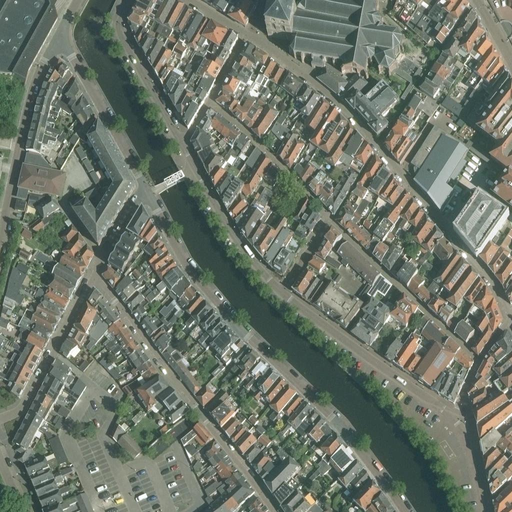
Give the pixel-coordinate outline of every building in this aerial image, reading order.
[(8,0),(0,15),(0,74),(4,76),(11,76),(25,83),(27,74),(57,21),(53,9),(55,5),(56,6),(59,0),(8,0)] [(163,6),(153,0),(139,0),(134,12),(145,19),(145,18),(153,23),(154,23),(163,6)] [(153,23),(151,28),(147,36),(155,42),(159,35),(177,2),(172,0),(166,0),(163,6),(154,23),(153,23)] [(215,0),(212,8),(224,15),(232,0),(215,0)] [(232,0),(224,15),(245,28),(257,7),(245,0),(232,0)] [(301,0),(297,17),(273,11),(268,37),(293,43),(291,53),(289,53),(289,55),(291,55),(295,59),(302,60),(302,64),(304,64),(304,61),(313,62),(312,68),(324,70),(325,64),(334,66),(334,67),(336,68),(336,66),(345,68),(344,72),(341,73),(342,76),(346,74),(357,76),(358,76),(364,78),(366,80),(369,79),(367,77),(369,66),(371,66),(371,68),(373,68),(372,66),(375,64),(380,73),(378,74),(379,75),(381,74),(389,76),(389,78),(391,77),(391,76),(393,73),(411,84),(402,97),(405,99),(417,82),(398,69),(398,68),(396,67),(395,56),(401,53),(403,54),(404,52),(402,51),(403,44),(406,43),(405,41),(402,42),(398,37),(400,34),(398,33),(396,36),(392,35),(392,32),(390,32),(389,35),(383,34),(384,31),(381,30),(382,26),(385,25),(384,24),(382,24),(379,21),(381,19),(380,18),(378,20),(376,20),(378,9),(379,8),(378,6),(376,9),(362,6),(358,5),(356,2),(354,3),(356,6),(355,8),(344,5),(345,2),(343,2),(343,5),(331,3),(331,0),(301,0)] [(397,0),(393,13),(399,19),(411,0),(397,0)] [(411,0),(399,19),(407,26),(410,22),(418,10),(425,0),(411,0)] [(442,0),(425,0),(418,10),(430,17),(442,0)] [(442,0),(430,17),(441,25),(444,21),(448,16),(459,0),(442,0)] [(465,0),(459,0),(448,16),(458,22),(469,6),(465,0)] [(187,8),(177,2),(159,35),(169,40),(170,38),(173,32),(187,8)] [(195,14),(187,8),(173,32),(182,38),(195,14)] [(418,10),(410,22),(417,27),(416,28),(432,39),(432,40),(441,46),(445,40),(436,34),(440,28),(441,25),(430,17),(418,10)] [(145,19),(134,12),(128,23),(141,30),(144,24),(142,24),(145,19)] [(458,33),(453,40),(458,44),(464,48),(479,24),(472,12),(471,13),(463,24),(458,33)] [(195,14),(182,38),(179,43),(177,47),(176,49),(185,55),(189,48),(188,47),(204,19),(195,14)] [(448,16),(444,21),(454,28),(458,22),(448,16)] [(189,48),(185,55),(184,55),(186,56),(190,49),(196,52),(211,24),(204,19),(188,47),(189,48)] [(444,21),(441,25),(440,28),(450,34),(454,28),(444,21)] [(410,22),(407,26),(427,46),(432,40),(432,39),(416,28),(417,27),(410,22)] [(135,40),(141,30),(128,23),(135,40)] [(141,30),(135,40),(140,48),(147,36),(151,28),(144,24),(141,30)] [(211,24),(196,52),(195,54),(203,60),(207,53),(214,58),(220,49),(229,35),(211,24)] [(464,48),(458,44),(453,51),(458,54),(461,50),(471,56),(472,55),(473,55),(486,36),(479,24),(464,48)] [(450,34),(440,28),(436,34),(445,40),(450,34)] [(159,35),(155,42),(146,59),(152,69),(168,41),(169,40),(159,35)] [(238,41),(229,35),(220,49),(230,55),(238,41)] [(155,42),(147,36),(140,48),(146,59),(155,42)] [(486,36),(473,55),(477,58),(479,55),(486,59),(493,50),(486,36)] [(170,38),(169,40),(168,41),(177,47),(179,43),(170,38)] [(458,44),(453,40),(443,55),(454,62),(456,59),(455,58),(458,54),(453,51),(458,44)] [(168,41),(152,69),(158,79),(168,62),(176,49),(177,47),(168,41)] [(252,58),(256,51),(248,45),(240,58),(254,67),(253,69),(255,71),(257,71),(260,74),(265,66),(252,58)] [(185,55),(176,49),(168,62),(158,79),(164,90),(175,71),(175,70),(171,68),(175,59),(180,62),(184,55),(185,55)] [(220,49),(214,58),(214,59),(224,66),(230,55),(220,49)] [(486,59),(473,77),(466,86),(474,91),(499,60),(493,50),(486,59)] [(256,51),(252,58),(265,66),(268,59),(269,59),(256,51)] [(207,53),(203,60),(203,61),(206,63),(212,65),(221,70),(224,66),(214,59),(214,58),(207,53)] [(443,55),(436,65),(450,75),(456,78),(460,72),(461,73),(464,68),(454,62),(443,55)] [(254,67),(240,58),(236,66),(258,78),(259,77),(260,74),(257,71),(254,76),(249,73),(251,69),(255,71),(253,69),(254,67)] [(277,65),(268,59),(265,66),(260,74),(259,77),(258,78),(256,81),(256,82),(255,84),(264,89),(268,82),(277,66),(277,65)] [(456,59),(454,62),(464,68),(466,66),(456,59)] [(50,74),(45,84),(53,88),(54,86),(60,79),(58,77),(65,67),(59,60),(53,70),(52,69),(50,74)] [(499,60),(474,91),(479,94),(483,97),(486,94),(491,87),(504,70),(499,60)] [(198,70),(197,70),(193,76),(200,80),(201,78),(204,80),(206,76),(215,81),(221,70),(212,65),(206,63),(203,61),(198,70)] [(324,70),(318,79),(317,80),(338,97),(348,86),(333,74),(334,67),(334,66),(325,64),(324,70)] [(188,65),(183,75),(170,99),(175,109),(186,89),(191,80),(193,76),(197,70),(188,65)] [(436,65),(431,74),(445,83),(452,88),(455,83),(448,78),(450,75),(436,65)] [(236,66),(233,72),(250,82),(251,78),(256,81),(258,78),(236,66)] [(277,66),(268,82),(274,86),(272,90),(276,92),(282,81),(287,73),(277,66)] [(466,66),(464,68),(461,73),(464,76),(469,68),(466,66)] [(69,72),(65,67),(58,77),(60,79),(63,82),(69,72)] [(486,94),(483,97),(479,103),(485,108),(492,113),(511,88),(511,84),(509,78),(505,70),(504,70),(491,87),(486,94)] [(183,75),(175,71),(164,90),(170,99),(183,75)] [(63,82),(60,79),(54,86),(62,92),(66,87),(68,89),(74,79),(69,72),(63,82)] [(233,72),(230,78),(249,90),(251,91),(254,85),(250,82),(233,72)] [(289,74),(284,83),(277,94),(281,97),(284,92),(289,96),(298,81),(289,74)] [(445,83),(431,74),(426,82),(440,91),(442,93),(445,89),(443,87),(445,83)] [(202,81),(199,88),(198,91),(200,91),(208,96),(215,81),(206,76),(204,80),(201,78),(200,80),(202,81)] [(357,76),(348,86),(338,97),(339,98),(346,105),(355,114),(356,112),(370,128),(369,129),(377,138),(388,128),(381,120),(399,103),(383,85),(364,102),(358,95),(368,86),(358,76),(357,76)] [(230,78),(223,90),(235,98),(233,101),(239,105),(244,98),(249,90),(230,78)] [(76,80),(71,89),(66,99),(75,106),(72,111),(73,112),(83,96),(76,80)] [(306,88),(298,81),(289,96),(293,99),(290,105),(293,107),(289,114),(290,114),(294,109),(294,108),(306,88)] [(440,91),(426,82),(420,91),(428,96),(434,100),(440,91)] [(45,84),(42,92),(55,97),(57,93),(61,96),(62,92),(54,86),(53,88),(45,84)] [(196,94),(186,89),(175,109),(182,121),(195,100),(200,91),(198,91),(199,88),(196,94)] [(294,109),(290,114),(291,115),(294,111),(296,112),(297,111),(302,115),(314,95),(306,88),(294,108),(294,109)] [(462,225),(457,233),(458,234),(464,241),(477,257),(478,258),(494,235),(504,243),(511,232),(511,88),(492,113),(485,108),(479,103),(464,122),(500,148),(480,175),(498,187),(491,197),(493,199),(511,212),(511,218),(508,216),(506,219),(488,206),(479,200),(462,225)] [(235,98),(223,90),(216,102),(227,110),(233,101),(235,98)] [(249,90),(244,98),(248,101),(251,102),(253,99),(248,96),(251,91),(249,90)] [(208,96),(200,91),(195,100),(203,104),(208,96)] [(474,91),(458,117),(463,121),(464,122),(479,103),(483,97),(479,94),(474,91)] [(42,92),(38,100),(57,107),(59,102),(60,99),(55,97),(42,92)] [(415,98),(407,110),(415,116),(423,104),(424,105),(427,99),(418,93),(415,98)] [(314,95),(302,115),(306,118),(304,119),(303,120),(307,123),(308,123),(322,101),(314,95)] [(59,102),(57,107),(57,108),(58,109),(61,111),(69,116),(74,114),(78,119),(91,110),(83,96),(73,112),(72,111),(59,102)] [(423,104),(415,116),(416,116),(414,118),(417,120),(418,118),(427,124),(439,107),(427,99),(424,105),(423,104)] [(57,107),(38,100),(36,108),(50,113),(51,108),(56,109),(55,114),(59,116),(61,111),(58,109),(57,108),(57,107)] [(203,104),(195,100),(182,121),(188,130),(194,120),(203,104)] [(266,104),(260,100),(257,104),(264,108),(266,104)] [(233,101),(227,110),(233,116),(238,107),(239,105),(233,101)] [(242,110),(238,107),(233,116),(242,124),(254,104),(251,102),(248,101),(242,110)] [(273,101),(269,108),(273,111),(277,104),(273,101)] [(308,123),(307,123),(305,127),(315,134),(320,127),(332,109),(322,101),(308,123)] [(257,106),(254,104),(242,124),(252,132),(264,111),(256,106),(257,106)] [(267,106),(264,111),(252,132),(261,141),(279,115),(273,111),(269,108),(267,106)] [(36,108),(35,116),(48,121),(49,116),(58,119),(59,116),(55,114),(50,113),(36,108)] [(340,117),(332,109),(320,127),(329,133),(340,117)] [(91,110),(78,119),(78,120),(82,125),(74,136),(73,136),(68,143),(74,147),(80,139),(95,117),(91,110)] [(211,127),(218,115),(211,110),(203,122),(211,127)] [(407,110),(402,118),(413,126),(417,120),(414,118),(416,116),(415,116),(407,110)] [(281,116),(276,124),(282,127),(281,126),(289,115),(285,113),(282,114),(281,116)] [(448,130),(419,174),(414,182),(415,184),(416,184),(440,213),(442,214),(450,224),(455,216),(474,189),(467,185),(471,180),(470,176),(467,174),(485,147),(457,130),(463,121),(458,117),(452,113),(443,127),(448,130)] [(218,115),(211,127),(216,131),(213,135),(221,142),(224,139),(227,141),(235,129),(218,115)] [(35,116),(33,124),(52,130),(56,123),(48,121),(35,116)] [(99,124),(95,117),(80,139),(83,141),(86,136),(89,139),(86,144),(87,144),(99,124)] [(340,117),(329,133),(318,150),(328,157),(348,126),(340,117)] [(402,118),(399,123),(410,131),(413,126),(402,118)] [(203,122),(198,130),(207,135),(208,133),(211,137),(213,135),(216,131),(211,127),(203,122)] [(399,123),(393,132),(404,140),(410,131),(399,123)] [(52,130),(33,124),(30,133),(44,138),(44,137),(57,141),(62,135),(52,131),(52,130)] [(110,142),(99,124),(87,144),(90,149),(92,148),(92,149),(93,148),(94,151),(110,142)] [(276,124),(271,132),(277,138),(279,136),(284,140),(289,131),(282,127),(276,124)] [(348,126),(328,157),(325,162),(335,169),(356,135),(348,126)] [(320,127),(315,134),(313,138),(310,143),(309,144),(318,150),(329,133),(320,127)] [(221,142),(219,144),(223,148),(226,144),(232,149),(234,146),(242,135),(235,129),(227,141),(224,139),(221,142)] [(207,135),(198,130),(191,143),(197,156),(210,150),(211,150),(216,147),(210,137),(207,135)] [(292,132),(289,131),(284,140),(279,136),(277,138),(284,145),(292,132)] [(403,141),(392,157),(400,165),(405,157),(420,134),(416,131),(408,144),(403,141)] [(292,132),(284,145),(277,156),(283,163),(296,142),(299,137),(292,132)] [(404,140),(393,132),(384,147),(392,157),(403,141),(404,140)] [(44,138),(30,133),(28,142),(42,146),(42,145),(51,148),(45,156),(47,157),(56,159),(58,155),(51,151),(52,149),(57,141),(44,137),(44,138)] [(62,135),(57,141),(62,144),(67,136),(62,135)] [(242,135),(234,146),(238,149),(236,154),(239,157),(238,159),(239,160),(244,151),(250,143),(250,142),(242,135)] [(356,135),(335,169),(329,178),(332,181),(339,185),(344,178),(348,171),(349,170),(365,145),(356,135)] [(0,148),(10,150),(12,139),(0,136),(0,148)] [(42,146),(28,142),(26,152),(40,155),(45,156),(51,148),(42,145),(42,146)] [(93,148),(92,149),(94,152),(92,153),(96,160),(98,159),(98,158),(101,162),(116,153),(110,142),(94,151),(93,148)] [(296,142),(283,163),(290,170),(304,147),(296,142)] [(210,150),(197,156),(205,169),(214,157),(215,156),(220,151),(222,149),(223,148),(219,144),(218,145),(219,146),(212,152),(211,150),(210,150)] [(365,145),(349,170),(359,176),(373,154),(365,145)] [(256,149),(250,158),(245,165),(254,171),(264,156),(256,149)] [(227,155),(210,179),(215,189),(226,174),(222,171),(224,168),(231,158),(236,161),(238,159),(239,157),(236,154),(235,154),(231,150),(227,155)] [(98,158),(98,159),(100,163),(98,164),(102,171),(104,170),(105,170),(107,173),(122,164),(116,153),(101,162),(98,158)] [(214,157),(205,169),(210,179),(227,155),(226,154),(225,153),(220,160),(215,156),(214,157)] [(39,158),(27,156),(25,168),(24,168),(20,189),(18,198),(25,200),(27,191),(60,198),(65,177),(49,173),(50,170),(40,159),(39,159),(39,158)] [(254,171),(245,185),(244,187),(250,196),(254,201),(257,203),(261,197),(254,193),(261,181),(262,179),(263,179),(271,164),(264,156),(254,171)] [(56,159),(47,157),(45,160),(50,166),(56,159)] [(363,178),(357,187),(362,190),(367,182),(373,185),(384,167),(376,158),(370,167),(363,178)] [(104,170),(106,173),(104,174),(108,181),(110,180),(111,180),(113,184),(128,175),(125,170),(125,169),(122,164),(107,173),(105,170),(104,170)] [(271,164),(263,179),(273,188),(281,174),(282,174),(271,164)] [(309,164),(305,171),(299,179),(306,186),(311,178),(317,170),(309,164)] [(305,171),(298,166),(293,173),(299,179),(305,171)] [(226,174),(215,189),(222,201),(236,180),(240,173),(236,170),(232,167),(226,174)] [(373,185),(368,193),(368,194),(377,200),(375,203),(377,204),(393,178),(384,167),(373,185)] [(348,171),(344,178),(354,184),(358,177),(348,171)] [(110,189),(113,191),(115,187),(129,197),(135,187),(128,175),(113,184),(111,180),(110,180),(114,187),(114,188),(112,190),(110,189)] [(315,182),(312,180),(307,188),(317,198),(327,182),(322,179),(319,177),(315,182)] [(329,178),(327,182),(317,198),(326,207),(331,199),(335,192),(339,185),(332,181),(329,178)] [(344,178),(339,185),(350,191),(354,184),(344,178)] [(399,185),(393,178),(377,204),(384,209),(387,205),(386,205),(399,185)] [(245,185),(236,180),(222,201),(228,212),(244,187),(245,185)] [(339,185),(335,192),(345,198),(350,191),(339,185)] [(387,205),(384,209),(385,209),(382,213),(388,216),(404,192),(399,185),(386,205),(387,205)] [(110,189),(106,196),(108,197),(107,199),(108,198),(123,207),(129,197),(115,187),(113,191),(110,189)] [(244,187),(228,212),(227,212),(234,222),(250,208),(254,201),(250,196),(244,187)] [(357,187),(352,195),(350,199),(360,206),(368,194),(368,193),(362,190),(357,187)] [(246,224),(240,232),(248,243),(269,211),(270,209),(266,207),(273,195),(265,189),(261,197),(257,203),(245,223),(246,224)] [(345,198),(335,192),(331,199),(341,205),(345,198)] [(388,216),(377,231),(374,236),(382,243),(389,234),(412,201),(404,192),(388,216)] [(52,199),(51,199),(29,195),(28,201),(44,204),(36,209),(43,220),(41,222),(45,227),(51,222),(54,220),(51,215),(59,209),(52,199)] [(304,197),(292,219),(301,225),(311,210),(313,206),(304,196),(304,197)] [(87,203),(82,197),(69,205),(75,212),(73,213),(93,239),(98,247),(111,227),(96,217),(95,214),(90,207),(87,203)] [(107,199),(106,201),(104,199),(99,206),(101,207),(101,208),(102,208),(117,217),(123,207),(108,198),(107,199)] [(331,199),(326,207),(334,216),(341,205),(331,199)] [(350,199),(347,203),(343,209),(349,215),(353,218),(356,213),(360,206),(350,199)] [(26,203),(17,201),(15,211),(24,213),(26,203)] [(257,203),(254,201),(250,208),(234,222),(240,232),(246,224),(245,223),(257,203)] [(418,209),(412,201),(389,234),(398,240),(401,234),(418,209)] [(96,215),(95,214),(96,217),(111,227),(117,217),(102,208),(101,208),(100,210),(98,208),(95,213),(97,214),(96,215)] [(126,237),(142,246),(142,245),(154,228),(143,209),(128,233),(131,235),(128,238),(126,237)] [(339,217),(336,222),(341,226),(349,215),(343,209),(339,217)] [(418,209),(401,234),(405,236),(411,227),(416,231),(425,217),(418,209)] [(311,210),(301,225),(300,226),(311,233),(320,218),(316,216),(317,213),(311,210)] [(272,213),(269,211),(248,243),(254,250),(268,229),(263,226),(272,213)] [(356,213),(353,218),(355,220),(354,221),(357,224),(358,223),(359,223),(362,218),(356,213)] [(353,218),(349,215),(341,226),(345,230),(354,221),(355,220),(353,218)] [(425,217),(416,231),(410,241),(420,249),(435,229),(425,217)] [(45,227),(41,222),(39,220),(29,229),(36,234),(45,228),(45,227)] [(268,229),(254,250),(263,261),(283,230),(287,224),(282,220),(274,233),(268,229)] [(88,248),(88,247),(68,221),(64,223),(68,229),(60,239),(67,245),(62,253),(75,261),(80,255),(82,257),(88,248)] [(354,221),(345,230),(352,237),(360,227),(357,224),(354,221)] [(369,232),(372,227),(373,226),(366,221),(363,226),(369,232)] [(300,226),(294,236),(293,238),(304,245),(311,233),(300,226)] [(360,227),(352,237),(358,243),(366,233),(360,227)] [(377,231),(372,227),(369,232),(374,236),(377,231)] [(157,235),(154,228),(142,245),(142,246),(145,248),(147,249),(157,235)] [(332,229),(328,235),(337,243),(342,238),(332,229)] [(435,229),(420,249),(419,251),(425,256),(423,259),(427,262),(433,253),(443,239),(435,229)] [(283,230),(263,261),(272,270),(286,249),(293,238),(294,236),(283,230)] [(22,236),(31,240),(34,235),(25,231),(22,236)] [(511,232),(504,243),(488,268),(495,277),(510,257),(503,253),(507,248),(509,247),(511,242),(511,240),(511,238),(511,232)] [(366,233),(358,243),(365,249),(371,242),(372,239),(366,233)] [(157,235),(147,249),(144,253),(149,257),(146,261),(147,262),(145,265),(146,266),(165,247),(157,235)] [(337,243),(328,235),(324,241),(325,241),(333,248),(337,243)] [(494,235),(478,258),(488,268),(504,243),(494,235)] [(126,237),(120,246),(140,258),(143,254),(141,253),(145,248),(142,246),(126,237)] [(304,245),(293,238),(286,249),(296,256),(304,245)] [(443,239),(433,253),(446,269),(456,253),(443,239)] [(333,248),(325,241),(320,249),(329,255),(330,253),(333,248)] [(374,245),(371,242),(365,249),(368,252),(374,245)] [(358,254),(347,243),(337,254),(348,265),(358,254)] [(379,246),(373,257),(381,265),(389,254),(388,254),(391,249),(382,244),(379,246)] [(140,258),(120,246),(114,256),(133,267),(140,258)] [(145,265),(138,272),(136,275),(140,279),(141,278),(144,275),(152,267),(168,254),(165,247),(146,266),(145,265)] [(389,254),(381,265),(389,272),(402,253),(404,250),(399,247),(397,247),(396,249),(392,247),(391,249),(388,254),(389,254)] [(80,255),(75,261),(87,268),(91,259),(93,256),(88,248),(82,257),(80,255)] [(296,256),(286,249),(272,270),(283,277),(296,256)] [(329,255),(320,249),(316,255),(325,261),(328,257),(329,255)] [(32,255),(22,250),(19,257),(28,262),(28,261),(31,263),(35,259),(31,256),(32,255)] [(408,253),(404,250),(402,253),(389,272),(396,278),(408,262),(404,259),(408,253)] [(75,261),(62,253),(62,254),(65,256),(62,260),(59,257),(55,263),(81,279),(87,268),(75,261)] [(433,283),(427,292),(435,300),(463,261),(456,253),(446,269),(442,274),(440,273),(433,283)] [(173,262),(168,254),(152,267),(144,275),(147,278),(154,272),(157,275),(173,262)] [(370,265),(358,254),(348,265),(360,276),(370,265)] [(133,267),(114,256),(108,267),(116,275),(123,280),(133,267)] [(331,258),(328,257),(325,261),(338,270),(341,265),(331,258)] [(511,258),(510,257),(495,277),(503,288),(510,279),(511,276),(511,258)] [(322,263),(314,258),(308,266),(314,271),(316,272),(322,263)] [(28,264),(18,259),(14,267),(23,272),(28,264)] [(81,279),(55,263),(47,259),(46,262),(57,268),(52,277),(55,279),(55,278),(75,291),(81,279)] [(403,272),(397,280),(408,289),(417,276),(421,269),(418,266),(411,261),(403,272)] [(435,300),(435,301),(444,309),(445,308),(447,304),(471,270),(463,261),(435,300)] [(161,280),(152,289),(150,287),(148,289),(149,290),(152,294),(178,270),(173,262),(157,275),(156,275),(161,280)] [(426,263),(423,267),(429,272),(432,268),(426,263)] [(360,276),(369,284),(368,286),(371,289),(372,287),(373,286),(381,276),(382,276),(381,275),(380,275),(370,265),(360,276)] [(301,278),(299,281),(292,291),(302,299),(315,280),(315,279),(316,277),(312,274),(314,271),(308,266),(305,271),(301,278)] [(116,275),(108,267),(102,277),(108,284),(116,275)] [(26,277),(14,270),(10,275),(23,282),(26,277)] [(178,270),(152,294),(146,299),(151,304),(167,290),(170,294),(185,279),(178,270)] [(479,280),(471,270),(447,304),(458,311),(464,302),(479,280)] [(123,280),(116,275),(108,284),(114,291),(120,283),(123,280)] [(328,288),(327,288),(314,308),(323,314),(337,324),(346,330),(363,307),(335,287),(342,278),(338,275),(331,284),(328,288)] [(55,279),(52,277),(49,276),(44,286),(49,289),(49,290),(70,302),(75,291),(55,278),(55,279)] [(386,280),(381,276),(373,286),(379,290),(379,289),(386,280)] [(417,276),(408,289),(415,296),(422,287),(425,282),(422,279),(417,276)] [(315,280),(302,299),(308,303),(322,284),(321,284),(324,280),(323,280),(320,277),(317,281),(315,280)] [(127,278),(121,285),(115,292),(120,299),(139,280),(138,280),(133,284),(127,278)] [(139,280),(120,299),(125,305),(137,293),(141,289),(138,285),(143,280),(141,278),(140,279),(139,280)] [(185,279),(170,294),(170,295),(175,301),(175,302),(174,301),(171,305),(174,308),(177,306),(181,301),(183,299),(185,296),(188,293),(191,288),(185,279)] [(511,287),(511,280),(510,279),(503,288),(506,296),(511,287)] [(7,290),(17,295),(22,286),(9,280),(7,290)] [(479,280),(464,302),(472,308),(486,289),(479,280)] [(327,288),(322,284),(308,303),(314,308),(327,288)] [(371,289),(368,286),(367,285),(358,298),(363,301),(372,289),(371,289)] [(181,301),(177,306),(181,311),(175,317),(176,318),(172,322),(175,324),(184,313),(199,296),(191,288),(188,293),(185,296),(183,299),(181,301)] [(427,292),(424,289),(417,298),(428,309),(435,301),(435,300),(427,292)] [(486,289),(472,308),(469,314),(480,322),(481,320),(494,301),(486,289)] [(6,295),(5,298),(16,305),(19,306),(20,306),(24,299),(17,295),(7,290),(6,295)] [(49,290),(47,293),(40,290),(37,294),(45,298),(65,310),(70,302),(49,290)] [(141,297),(137,293),(125,305),(132,313),(144,301),(146,299),(152,294),(149,290),(141,297)] [(93,309),(103,299),(94,291),(87,303),(93,309)] [(45,298),(37,294),(35,297),(42,301),(39,306),(61,318),(65,310),(45,298)] [(199,296),(184,313),(189,316),(183,322),(184,322),(181,325),(184,329),(206,304),(199,296)] [(393,315),(390,319),(406,329),(418,310),(404,297),(398,306),(396,307),(395,307),(394,309),(394,311),(392,314),(393,315)] [(16,305),(5,298),(3,307),(5,308),(12,312),(16,305)] [(103,299),(93,309),(97,314),(100,316),(110,306),(103,299)] [(361,324),(360,323),(352,335),(370,348),(390,319),(393,315),(392,314),(372,300),(362,313),(366,316),(361,324)] [(144,301),(132,313),(139,324),(146,317),(147,316),(143,310),(149,306),(144,301)] [(435,301),(428,309),(438,318),(444,309),(435,301)] [(502,321),(494,301),(481,320),(490,327),(489,329),(494,333),(501,324),(502,321)] [(93,309),(87,303),(82,312),(94,320),(97,314),(93,309)] [(206,304),(184,329),(182,330),(185,333),(189,330),(193,333),(195,331),(213,312),(206,304)] [(174,308),(171,305),(167,309),(164,307),(159,314),(165,319),(174,308)] [(61,318),(39,306),(37,311),(30,308),(29,311),(35,314),(57,326),(61,318)] [(97,314),(94,320),(92,322),(97,326),(90,337),(93,339),(90,342),(95,345),(104,335),(108,330),(120,320),(110,306),(100,316),(97,314)] [(5,308),(3,307),(1,312),(11,316),(12,312),(5,308)] [(444,309),(438,318),(447,326),(451,320),(455,315),(445,308),(444,309)] [(35,314),(29,311),(26,310),(25,313),(20,310),(18,315),(23,318),(53,334),(57,326),(35,314)] [(82,312),(79,317),(91,325),(92,322),(94,320),(82,312)] [(195,331),(193,333),(190,337),(193,340),(196,343),(197,342),(198,343),(206,335),(220,321),(213,312),(195,331)] [(91,325),(79,317),(74,327),(74,328),(85,335),(91,325)] [(149,317),(148,319),(141,326),(150,339),(164,326),(163,324),(158,319),(155,317),(152,320),(149,317)] [(430,322),(425,317),(416,331),(421,335),(430,322)] [(53,334),(23,318),(21,322),(31,327),(31,326),(35,328),(31,335),(47,344),(53,334)] [(0,319),(0,320),(0,327),(7,330),(9,324),(0,319)] [(463,323),(462,323),(455,333),(457,335),(467,321),(465,319),(463,323)] [(108,330),(104,335),(108,340),(104,345),(105,346),(109,343),(110,344),(116,339),(126,330),(120,320),(108,330)] [(451,320),(447,326),(455,333),(462,323),(459,320),(456,325),(451,320)] [(481,320),(480,322),(476,327),(475,329),(476,331),(477,330),(483,334),(480,338),(488,343),(494,333),(489,329),(490,327),(481,320)] [(169,326),(164,321),(163,324),(164,326),(170,331),(174,327),(171,324),(169,326)] [(227,329),(220,321),(206,335),(198,343),(202,346),(210,338),(214,342),(227,329)] [(473,325),(467,321),(457,335),(466,344),(475,333),(470,329),(473,325)] [(426,356),(412,377),(431,391),(446,371),(448,367),(453,360),(454,358),(460,350),(442,333),(430,322),(421,335),(426,340),(431,344),(431,345),(426,352),(424,355),(426,356)] [(170,331),(164,326),(150,339),(156,347),(167,335),(170,331)] [(74,328),(67,342),(78,348),(80,349),(87,336),(85,335),(74,328)] [(227,329),(214,342),(209,347),(218,355),(215,358),(218,362),(222,358),(223,359),(239,342),(227,329)] [(47,344),(31,335),(20,330),(19,332),(21,333),(18,339),(29,345),(43,353),(47,344)] [(109,343),(105,346),(110,352),(111,351),(119,344),(124,350),(135,342),(129,334),(126,330),(116,339),(110,344),(109,343)] [(402,334),(401,335),(385,359),(393,365),(403,349),(410,340),(402,334)] [(172,340),(167,335),(156,347),(162,355),(169,349),(168,348),(167,347),(166,346),(172,340)] [(505,335),(496,347),(507,359),(511,354),(511,342),(508,335),(505,335)] [(412,336),(410,340),(403,349),(393,365),(403,372),(414,356),(417,350),(424,355),(426,352),(419,347),(421,344),(419,342),(420,341),(412,336)] [(480,338),(474,347),(472,351),(478,357),(488,343),(480,338)] [(67,342),(60,354),(67,360),(74,352),(78,348),(67,342)] [(141,349),(135,342),(124,350),(119,344),(111,351),(117,357),(122,353),(125,358),(128,356),(129,357),(141,349)] [(239,342),(223,359),(221,361),(226,367),(232,361),(245,348),(239,342)] [(43,353),(29,345),(27,348),(23,346),(21,349),(13,344),(13,346),(39,360),(43,353)] [(173,354),(177,351),(171,344),(168,348),(169,349),(173,354)] [(39,360),(13,346),(11,348),(24,355),(22,359),(36,367),(39,360)] [(507,359),(496,347),(489,356),(499,366),(502,363),(507,359)] [(237,366),(227,378),(226,377),(221,382),(225,385),(253,355),(245,348),(232,361),(237,366)] [(128,356),(125,358),(130,364),(132,363),(133,363),(145,356),(141,349),(129,357),(128,356)] [(169,349),(162,355),(166,361),(173,354),(169,349)] [(414,356),(403,372),(412,377),(426,356),(424,355),(417,350),(414,356)] [(454,358),(453,360),(463,368),(469,373),(473,364),(465,355),(460,350),(454,358)] [(183,359),(177,351),(173,354),(177,359),(180,362),(183,359)] [(177,359),(173,354),(166,361),(170,366),(177,359)] [(493,371),(485,362),(483,365),(490,372),(487,375),(491,379),(495,375),(500,380),(511,370),(511,354),(507,359),(502,363),(499,366),(493,371)] [(225,385),(229,389),(225,394),(229,398),(231,396),(231,395),(245,380),(261,362),(253,355),(225,385)] [(32,374),(36,367),(22,359),(14,356),(11,362),(13,364),(18,366),(32,374)] [(132,363),(130,364),(130,365),(132,368),(131,369),(133,372),(134,371),(136,373),(150,363),(145,356),(133,363),(132,363)] [(499,366),(489,356),(485,362),(493,371),(499,366)] [(180,362),(177,359),(170,366),(174,370),(181,364),(180,362)] [(189,367),(183,359),(180,362),(181,364),(185,369),(186,370),(189,367)] [(57,361),(52,369),(72,383),(74,381),(68,377),(71,372),(57,361)] [(83,373),(90,365),(85,362),(79,369),(83,373)] [(108,373),(113,369),(116,366),(112,362),(104,368),(108,373)] [(124,362),(118,367),(121,371),(127,366),(124,362)] [(261,362),(245,380),(249,384),(243,390),(247,393),(250,390),(257,382),(269,370),(264,365),(261,362)] [(134,371),(133,372),(131,373),(134,377),(139,373),(142,377),(154,369),(150,363),(136,373),(134,371)] [(32,374),(18,366),(13,364),(9,372),(28,382),(32,374)] [(181,364),(174,370),(177,375),(185,369),(181,364)] [(490,372),(483,365),(477,376),(487,389),(489,387),(489,388),(494,385),(496,383),(493,385),(489,381),(491,379),(487,375),(490,372)] [(221,366),(212,375),(215,378),(224,369),(221,366)] [(446,371),(431,391),(438,395),(447,376),(449,373),(449,372),(452,369),(448,367),(446,371)] [(461,378),(458,377),(455,382),(446,400),(453,404),(454,405),(463,384),(469,373),(463,368),(461,371),(463,372),(461,378)] [(72,383),(52,369),(48,376),(63,387),(66,382),(70,385),(72,383)] [(116,371),(113,369),(108,373),(114,380),(115,380),(120,377),(118,375),(120,373),(118,370),(116,371)] [(154,369),(142,377),(147,385),(150,383),(160,377),(154,369)] [(185,369),(177,375),(181,380),(189,374),(186,370),(185,369)] [(452,370),(452,369),(449,372),(449,373),(447,376),(438,395),(446,400),(455,382),(458,377),(451,372),(452,370)] [(257,382),(250,390),(256,395),(259,392),(264,397),(280,380),(269,370),(257,382)] [(496,383),(494,385),(501,395),(489,403),(490,404),(502,396),(508,392),(509,391),(511,388),(511,370),(500,380),(499,381),(496,383)] [(0,373),(0,377),(9,383),(23,390),(28,382),(9,372),(6,377),(0,373)] [(197,384),(189,374),(181,380),(189,390),(197,384)] [(63,387),(48,376),(43,386),(60,396),(63,391),(72,396),(73,393),(71,392),(69,390),(63,387)] [(487,389),(477,376),(472,387),(479,394),(486,390),(486,389),(487,389)] [(138,396),(147,410),(149,413),(155,407),(157,406),(154,399),(160,395),(170,389),(160,377),(150,383),(147,385),(135,392),(138,396)] [(86,388),(79,380),(78,379),(74,384),(75,385),(75,386),(83,392),(86,388)] [(259,392),(256,395),(253,398),(258,403),(261,400),(265,404),(267,402),(272,407),(288,388),(280,380),(264,397),(259,392)] [(23,390),(9,383),(7,386),(0,382),(0,385),(11,392),(10,394),(19,399),(23,390)] [(197,384),(189,390),(194,396),(201,389),(197,384)] [(75,385),(71,392),(73,393),(75,394),(80,397),(83,392),(75,386),(75,385)] [(214,403),(213,403),(205,410),(210,416),(224,404),(229,398),(225,394),(229,389),(225,385),(221,390),(223,392),(213,402),(214,403)] [(43,386),(39,395),(55,405),(58,400),(63,403),(65,399),(60,396),(43,386)] [(127,387),(122,390),(128,397),(133,394),(127,387)] [(203,391),(195,398),(204,408),(215,396),(206,387),(203,391)] [(472,387),(468,394),(469,398),(479,394),(472,387)] [(270,408),(275,412),(269,419),(274,423),(276,421),(277,419),(296,396),(288,388),(272,407),(270,408)] [(490,404),(473,414),(478,427),(509,405),(511,402),(511,388),(509,391),(508,392),(511,396),(506,401),(502,396),(490,404)] [(170,389),(160,395),(154,399),(157,406),(155,407),(158,411),(164,405),(176,396),(170,389)] [(486,390),(479,394),(469,398),(473,414),(490,404),(489,403),(486,390)] [(80,397),(75,394),(70,403),(75,406),(78,401),(80,397)] [(50,413),(55,405),(39,395),(34,404),(50,413)] [(176,396),(164,405),(167,410),(161,415),(164,418),(166,417),(173,425),(182,418),(190,412),(182,403),(176,396)] [(224,404),(210,416),(221,430),(228,422),(235,415),(243,407),(231,396),(229,398),(224,404)] [(305,404),(296,396),(277,419),(276,421),(278,422),(280,421),(285,416),(291,420),(305,404)] [(511,402),(509,405),(478,427),(481,444),(509,418),(511,415),(511,402)] [(34,404),(29,413),(44,422),(45,423),(50,413),(34,404)] [(291,420),(280,433),(283,436),(291,427),(297,432),(313,412),(305,404),(291,420)] [(58,414),(67,419),(70,414),(61,409),(58,414)] [(145,415),(142,412),(141,413),(139,411),(129,421),(133,425),(145,415)] [(313,412),(297,432),(302,437),(299,441),(304,446),(307,442),(304,439),(307,436),(320,419),(313,412)] [(44,422),(29,413),(24,423),(39,431),(43,433),(44,432),(48,441),(53,439),(52,435),(47,432),(47,431),(41,428),(44,422)] [(230,424),(222,431),(229,439),(242,425),(246,420),(244,419),(245,417),(241,413),(237,417),(240,420),(238,423),(234,420),(230,424)] [(511,415),(509,418),(481,444),(480,444),(483,459),(484,459),(496,447),(507,435),(511,429),(511,415)] [(65,422),(59,419),(57,417),(53,424),(56,426),(55,428),(60,431),(65,422)] [(254,427),(258,422),(253,417),(248,421),(254,427)] [(326,425),(320,419),(307,436),(316,444),(313,447),(317,451),(322,445),(325,447),(320,442),(323,438),(320,434),(326,425)] [(39,431),(24,423),(19,433),(33,442),(35,439),(39,431)] [(117,444),(127,434),(116,424),(110,437),(115,441),(117,444)] [(213,440),(201,425),(181,441),(184,447),(195,438),(198,442),(200,440),(206,446),(213,440)] [(250,432),(242,425),(229,439),(236,447),(248,434),(250,432)] [(336,436),(326,425),(320,434),(323,438),(320,442),(325,447),(336,436)] [(159,432),(163,436),(170,429),(167,426),(159,432)] [(260,427),(255,431),(258,434),(261,437),(263,435),(266,432),(260,427)] [(185,429),(180,434),(184,438),(190,433),(185,429)] [(33,442),(19,433),(13,444),(19,447),(16,452),(22,455),(18,461),(23,464),(29,456),(32,450),(29,448),(33,442)] [(127,434),(117,444),(134,460),(143,451),(127,434)] [(248,434),(236,447),(244,457),(258,441),(261,437),(258,434),(254,440),(248,434)] [(263,435),(261,437),(258,441),(267,449),(271,443),(263,435)] [(507,435),(496,447),(504,454),(505,454),(506,452),(511,457),(511,439),(507,435)] [(322,445),(317,451),(315,453),(324,460),(323,461),(328,466),(333,461),(331,459),(332,457),(334,459),(345,447),(336,436),(325,447),(322,445)] [(54,440),(53,439),(48,441),(50,447),(60,443),(58,438),(54,440)] [(258,441),(244,457),(250,465),(257,457),(261,452),(257,448),(258,446),(262,450),(265,447),(266,449),(267,449),(258,441)] [(60,443),(50,447),(52,451),(62,447),(60,443)] [(216,443),(209,450),(207,448),(202,454),(209,462),(223,452),(216,443)] [(188,447),(185,450),(191,457),(197,453),(192,446),(189,448),(188,447)] [(62,447),(52,451),(54,456),(64,452),(62,447)] [(328,466),(323,461),(318,466),(319,469),(317,472),(322,478),(333,468),(341,478),(356,462),(345,447),(334,459),(332,457),(331,459),(333,461),(328,466)] [(496,447),(484,459),(486,473),(504,454),(496,447)] [(266,449),(258,459),(251,466),(255,472),(267,457),(265,455),(268,452),(269,453),(270,452),(267,449),(267,450),(266,449)] [(277,472),(265,484),(275,499),(291,480),(296,474),(301,469),(280,451),(276,456),(281,460),(280,461),(284,465),(283,465),(284,465),(277,472)] [(66,456),(64,452),(54,456),(56,460),(66,456)] [(209,462),(212,466),(207,470),(210,473),(214,470),(228,459),(223,452),(209,462)] [(504,454),(486,473),(488,483),(498,473),(505,466),(508,463),(511,458),(511,457),(506,452),(505,454),(504,454)] [(269,459),(267,457),(255,472),(259,477),(275,457),(273,455),(269,459)] [(68,462),(66,456),(56,460),(56,461),(58,466),(68,462)] [(275,457),(259,477),(265,484),(277,472),(284,465),(283,465),(276,472),(273,468),(280,461),(281,460),(276,456),(275,457)] [(45,458),(34,463),(24,467),(29,478),(50,470),(58,466),(56,461),(51,464),(52,466),(49,467),(48,465),(45,458)] [(214,470),(210,473),(204,478),(206,480),(216,472),(220,477),(234,466),(228,459),(214,470)] [(198,462),(193,469),(196,474),(203,467),(198,462)] [(356,462),(341,478),(338,481),(346,490),(351,485),(364,472),(356,462)] [(211,486),(204,492),(208,499),(216,492),(218,490),(221,488),(222,487),(239,474),(234,466),(220,477),(223,481),(219,485),(217,482),(211,486)] [(511,477),(511,475),(505,466),(498,473),(506,483),(511,477)] [(52,476),(50,470),(29,478),(29,479),(30,478),(34,489),(62,478),(73,473),(71,468),(52,476)] [(364,472),(351,485),(355,490),(350,495),(347,499),(352,504),(353,503),(371,482),(364,472)] [(506,483),(498,473),(488,483),(492,497),(492,496),(506,483)] [(221,488),(218,490),(223,497),(228,493),(230,491),(231,491),(244,480),(239,474),(222,487),(221,488)] [(62,478),(34,489),(38,499),(38,500),(58,492),(56,485),(64,482),(62,478)] [(244,480),(231,491),(236,497),(249,486),(244,480)] [(300,489),(291,480),(275,499),(282,509),(297,492),(300,489)] [(382,497),(371,482),(353,503),(362,511),(377,511),(373,506),(382,497)] [(236,497),(233,499),(239,508),(254,494),(249,486),(236,497)] [(511,486),(493,504),(494,511),(507,511),(511,508),(511,486)] [(58,492),(38,500),(43,511),(52,507),(63,503),(60,496),(68,493),(66,488),(58,492)] [(208,511),(206,511),(234,511),(239,508),(233,499),(236,497),(231,491),(230,491),(228,493),(223,497),(221,499),(212,507),(208,511)] [(291,511),(303,499),(297,492),(282,509),(283,511),(291,511)] [(85,494),(75,498),(77,503),(78,504),(88,500),(85,494)] [(308,511),(317,503),(310,495),(293,511),(308,511)] [(379,511),(388,505),(382,497),(373,506),(377,511),(379,511)] [(65,505),(52,510),(46,511),(62,511),(70,508),(70,507),(77,503),(75,498),(65,503),(65,505)] [(247,509),(243,511),(247,511),(248,511),(254,511),(255,511),(256,511),(264,507),(258,499),(246,509),(247,509)] [(88,500),(78,504),(80,510),(90,506),(88,500)] [(319,501),(317,503),(308,511),(325,511),(328,510),(319,501)]
